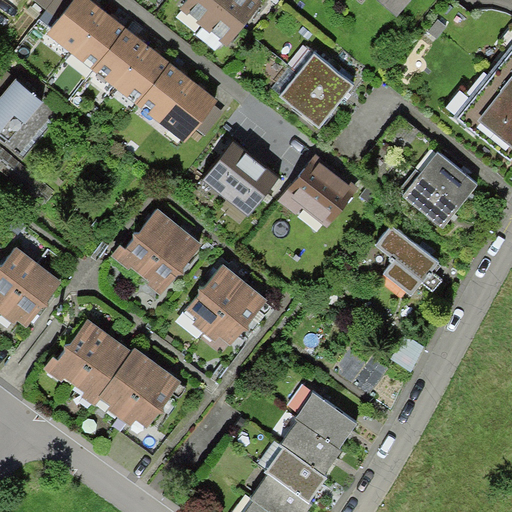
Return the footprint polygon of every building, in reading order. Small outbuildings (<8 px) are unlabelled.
[(215,101),(91,0),(71,0),(47,35),(182,143),(215,101)] [(261,0),(188,0),(181,9),(232,48),(266,3),(261,0)] [(380,0),(397,14),(408,0),(380,0)] [(511,13),(495,1),(460,46),(511,85),(511,13)] [(354,85),(314,52),(280,94),(320,127),(354,85)] [(40,102),(12,80),(0,95),(0,138),(6,144),(40,102)] [(511,126),(467,91),(447,116),(501,159),(511,144),(511,126)] [(22,164),(0,145),(0,170),(10,179),(22,164)] [(437,150),(400,195),(441,229),(478,184),(437,150)] [(316,154),(280,199),(296,211),(302,203),(330,225),(359,189),(316,154)] [(116,254),(161,295),(201,250),(156,209),(116,254)] [(438,259),(390,223),(374,245),(392,259),(381,273),(411,295),(438,259)] [(14,246),(0,264),(0,310),(25,328),(62,282),(14,246)] [(223,266),(186,314),(231,349),(269,302),(223,266)] [(86,316),(45,366),(142,438),(179,384),(86,316)] [(251,500),(241,511),(307,511),(315,502),(311,499),(329,476),(325,473),(343,449),(339,446),(357,422),(313,388),(292,416),(296,419),(277,443),(281,446),(263,469),(266,472),(247,496),(251,500)]
